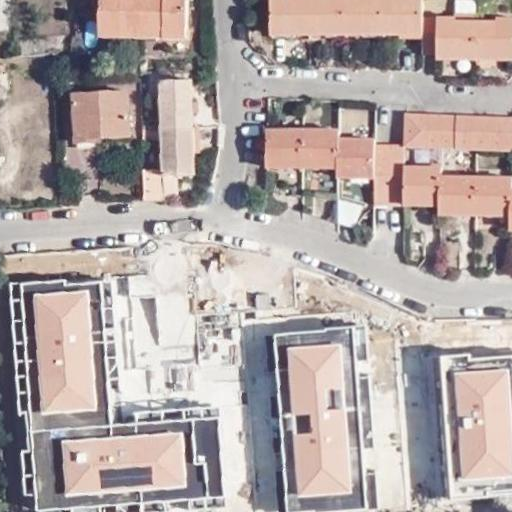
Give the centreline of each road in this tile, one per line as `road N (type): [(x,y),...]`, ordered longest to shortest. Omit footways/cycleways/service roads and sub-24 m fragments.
road 1 (residential): [(226,220),(428,289),(511,296)]
road 2 (residential): [(0,233),(226,220)]
road 3 (residential): [(231,0),(226,220)]
